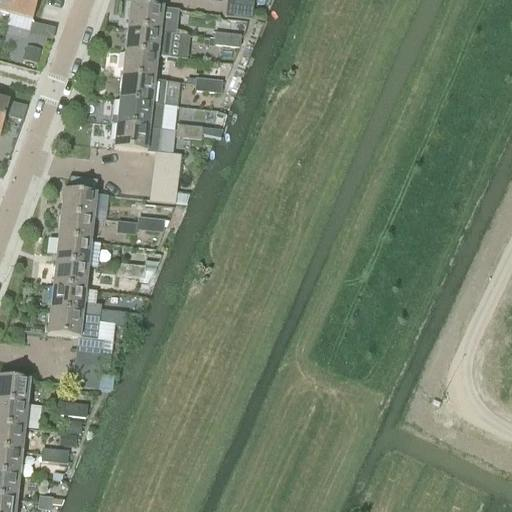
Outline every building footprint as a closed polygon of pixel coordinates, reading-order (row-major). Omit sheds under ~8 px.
[(0,0),(0,14),(9,17),(13,0),(0,0)] [(13,0),(9,17),(31,22),(37,0),(13,0)] [(227,0),(227,6),(251,8),(252,0),(227,0)] [(129,6),(126,31),(170,36),(171,28),(160,27),(161,10),(129,6)] [(250,22),(251,8),(227,6),(225,19),(250,22)] [(123,55),(156,59),(168,60),(170,36),(126,31),(123,55)] [(225,49),(226,37),(214,36),(213,47),(225,49)] [(239,38),(226,37),(225,49),(238,50),(239,38)] [(38,56),(26,52),(23,63),(36,66),(38,56)] [(123,55),(120,80),(153,83),(156,59),(123,55)] [(166,85),(153,83),(120,80),(118,103),(150,107),(163,109),(166,85)] [(194,94),(206,95),(207,83),(195,82),(194,94)] [(220,85),(207,83),(206,95),(218,97),(220,85)] [(118,103),(115,127),(147,131),(160,132),(163,109),(150,107),(118,103)] [(7,105),(3,119),(21,123),(26,109),(7,105)] [(144,155),(147,131),(115,127),(112,151),(144,155)] [(187,142),(188,132),(188,130),(176,129),(174,140),(187,142)] [(188,130),(188,132),(187,142),(199,143),(201,132),(188,130)] [(153,156),(152,169),(177,172),(179,159),(153,156)] [(150,180),(176,183),(177,172),(152,169),(150,180)] [(97,192),(97,181),(71,180),(70,191),(97,192)] [(174,195),(176,183),(150,180),(149,192),(174,195)] [(173,207),(174,195),(149,192),(147,204),(173,207)] [(62,193),(59,218),(92,222),(95,197),(62,193)] [(59,218),(56,242),(89,246),(92,222),(59,218)] [(148,234),(149,228),(149,223),(136,222),(135,233),(148,234)] [(162,225),(149,223),(149,228),(148,234),(161,236),(162,225)] [(56,242),(53,266),(86,270),(89,246),(56,242)] [(141,276),(151,278),(158,264),(143,263),(142,271),(141,276)] [(83,294),(86,270),(53,266),(50,290),(83,294)] [(116,280),(129,281),(130,270),(117,268),(116,280)] [(142,271),(130,270),(129,281),(139,283),(140,283),(141,276),(142,271)] [(139,283),(139,286),(146,287),(151,278),(141,276),(140,283),(139,283)] [(50,290),(47,314),(99,320),(100,314),(100,310),(81,308),(83,294),(50,290)] [(44,338),(77,342),(96,344),(98,325),(99,320),(47,314),(44,338)] [(100,314),(99,320),(98,325),(109,327),(110,315),(100,314)] [(110,315),(109,327),(122,328),(124,317),(110,315)] [(23,347),(24,336),(14,336),(14,346),(23,347)] [(101,344),(96,344),(77,342),(75,354),(100,357),(101,344)] [(75,354),(74,365),(98,368),(100,357),(75,354)] [(74,365),(72,377),(97,380),(97,378),(98,368),(74,365)] [(96,393),(97,380),(72,377),(71,390),(96,393)] [(97,380),(96,393),(108,394),(110,380),(97,378),(97,380)] [(0,405),(25,408),(28,384),(0,380),(0,405)] [(25,408),(0,405),(0,429),(22,432),(25,408)] [(70,420),(72,408),(60,406),(58,419),(70,420)] [(85,409),(72,408),(70,420),(83,422),(85,409)] [(67,425),(65,436),(79,438),(80,426),(67,425)] [(22,432),(0,429),(0,453),(20,456),(22,432)] [(64,438),(62,449),(73,450),(75,439),(64,438)] [(20,456),(0,453),(0,478),(17,481),(20,456)] [(40,464),(52,466),(54,455),(41,453),(40,464)] [(66,456),(54,455),(52,466),(65,467),(66,456)] [(17,481),(0,478),(0,502),(14,505),(17,481)] [(48,511),(50,503),(37,501),(36,511),(48,511)] [(13,511),(14,505),(0,502),(0,511),(13,511)]
